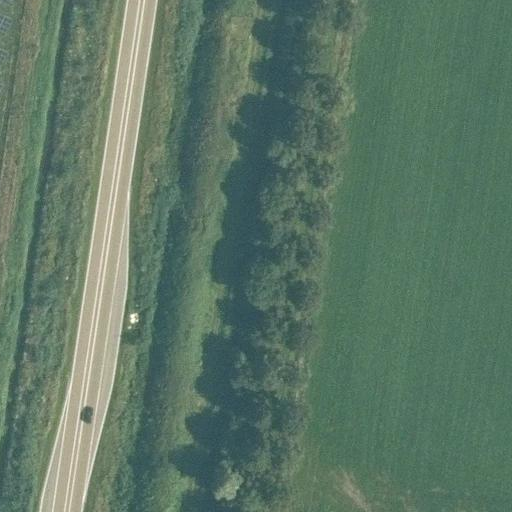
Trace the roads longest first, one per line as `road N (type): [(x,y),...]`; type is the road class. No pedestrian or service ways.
road 1 (track): [(254,511),(332,0)]
road 2 (primary): [(67,511),(142,0)]
